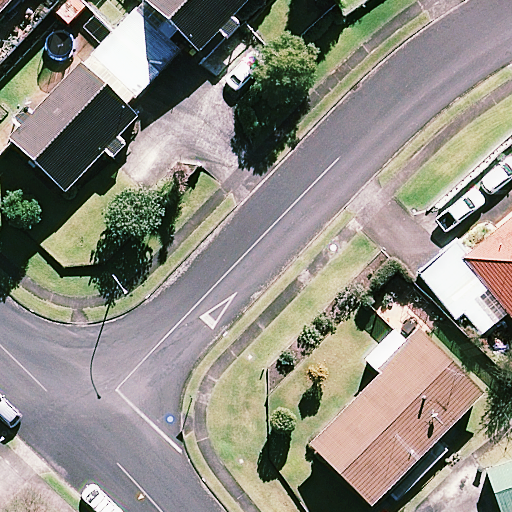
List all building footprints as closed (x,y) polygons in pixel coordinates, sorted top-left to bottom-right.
[(0,0),(0,20),(19,0),(0,0)] [(149,0),(147,3),(201,53),(249,0),(149,0)] [(128,150),(118,141),(139,118),(132,112),(186,55),(139,11),(15,144),(69,194),(106,154),(116,164),(128,150)] [(511,225),(467,264),(501,304),(511,316),(511,225)] [(437,326),(415,347),(400,331),(369,362),(384,378),(315,446),(375,507),(498,387),(437,326)] [(511,511),(511,464),(490,472),(503,511),(511,511)]
